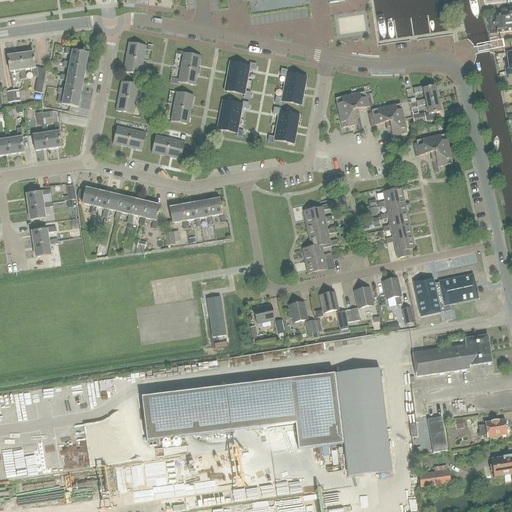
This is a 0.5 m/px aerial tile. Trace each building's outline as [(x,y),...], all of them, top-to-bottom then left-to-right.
[(511,32),(511,13),(489,16),(487,17),(489,34),(497,34),(511,32)] [(129,43),(126,58),(143,61),(146,47),(129,43)] [(66,49),(65,54),(72,55),(70,63),(70,65),(86,68),(88,54),(73,51),(73,50),(66,49)] [(39,77),(37,68),(36,68),(33,53),(21,55),(23,70),(25,70),(32,69),(34,78),(39,77)] [(184,54),(181,68),(198,72),(201,57),(184,54)] [(21,55),(7,57),(10,72),(20,71),(21,80),(27,79),(25,70),(23,70),(21,55)] [(126,58),(123,73),(141,76),(143,61),(126,58)] [(63,62),(62,67),(69,68),(67,76),(67,78),(83,81),(86,68),(70,65),(70,63),(63,62)] [(230,63),(227,77),(247,81),(250,67),(230,63)] [(179,80),(178,83),(180,83),(195,86),(198,72),(181,68),(179,80)] [(287,74),(284,88),(304,92),(307,77),(287,74)] [(61,75),(60,81),(66,82),(65,90),(65,91),(81,94),(83,81),(67,78),(67,76),(61,75)] [(227,77),(224,92),(244,95),(247,81),(227,77)] [(42,94),(45,80),(38,79),(36,92),(42,94)] [(122,82),(119,97),(136,100),(139,86),(122,82)] [(422,87),(413,89),(414,94),(423,92),(425,100),(425,102),(438,100),(435,86),(423,89),(422,87)] [(284,88),(281,102),(301,106),(304,92),(284,88)] [(58,89),(57,94),(64,95),(62,105),(78,108),(81,94),(65,91),(65,90),(58,89)] [(19,91),(7,92),(9,103),(20,102),(19,91)] [(176,93),(173,107),(191,111),(193,96),(176,93)] [(358,110),(372,107),(369,95),(366,95),(365,93),(336,99),(342,129),(357,126),(358,131),(362,130),(358,110)] [(119,97),(116,112),(133,115),(136,100),(119,97)] [(425,100),(416,102),(417,106),(417,107),(426,105),(428,115),(441,113),(438,100),(425,102),(425,100)] [(223,102),(220,116),(240,120),(242,105),(223,102)] [(392,138),(407,134),(401,105),(371,111),(372,114),(368,115),(371,127),(385,124),(390,144),(394,143),(392,138)] [(173,107),(171,122),(188,125),(191,111),(173,107)] [(45,126),(46,125),(54,124),(59,123),(57,113),(53,112),(43,113),(45,126)] [(279,112),(277,127),(297,130),(299,116),(279,112)] [(42,113),(36,114),(38,126),(44,125),(42,113)] [(424,113),(412,116),(414,124),(426,122),(424,113)] [(220,116),(217,130),(237,134),(240,120),(220,116)] [(46,135),(48,150),(61,148),(59,133),(60,133),(59,123),(54,124),(56,133),(48,134),(46,135)] [(46,135),(48,134),(46,125),(45,126),(42,126),(43,135),(33,136),(35,152),(48,150),(46,135)] [(117,127),(113,145),(127,148),(131,131),(117,127)] [(277,127),(274,141),(294,145),(297,130),(277,127)] [(18,139),(11,140),(9,140),(11,155),(24,153),(22,139),(23,139),(22,129),(17,130),(18,139)] [(6,140),(0,141),(0,156),(11,155),(9,140),(11,140),(9,131),(5,132),(6,140)] [(131,131),(127,148),(142,151),(146,134),(131,131)] [(437,168),(452,165),(446,135),(416,142),(417,144),(413,145),(416,157),(430,154),(435,174),(439,174),(437,168)] [(156,137),(152,154),(166,157),(170,140),(156,137)] [(170,140),(166,157),(181,160),(185,143),(170,140)] [(70,201),(76,200),(74,187),(68,188),(70,201)] [(86,189),(82,204),(92,207),(90,215),(95,216),(96,208),(94,207),(98,192),(86,189)] [(385,202),(378,204),(379,209),(386,207),(385,205),(404,201),(402,189),(383,193),(385,202)] [(41,193),(26,195),(28,208),(43,206),(43,204),(42,196),(51,195),(50,190),(41,192),(41,193)] [(94,207),(96,208),(104,210),(102,217),(107,219),(109,211),(107,210),(110,195),(98,192),(94,207)] [(107,210),(109,211),(117,212),(115,220),(119,221),(121,213),(119,213),(123,198),(110,195),(107,210)] [(119,213),(121,213),(129,215),(127,223),(131,224),(133,216),(132,216),(135,201),(123,198),(119,213)] [(220,200),(207,202),(210,218),(212,217),(219,216),(221,224),(225,223),(224,214),(222,215),(220,200)] [(132,216),(133,216),(141,218),(139,226),(144,227),(146,219),(144,219),(147,203),(135,201),(132,216)] [(387,214),(380,216),(381,221),(388,219),(388,217),(407,213),(404,201),(385,205),(386,207),(387,214)] [(207,202),(195,204),(197,220),(199,219),(207,218),(209,226),(213,225),(212,217),(210,218),(207,202)] [(43,206),(28,208),(30,221),(45,219),(44,209),(53,207),(52,203),(43,204),(43,206)] [(144,219),(146,219),(153,221),(151,229),(156,230),(158,222),(156,221),(160,206),(147,203),(144,219)] [(195,204),(182,206),(185,222),(187,222),(195,220),(196,228),(201,227),(199,219),(197,220),(195,204)] [(322,208),(303,212),(306,224),(325,220),(325,218),(323,211),(330,210),(329,205),(322,207),(322,208)] [(182,206),(170,209),(172,224),(182,222),(184,230),(188,230),(187,222),(185,222),(182,206)] [(390,226),(383,228),(384,233),(391,231),(391,229),(410,225),(407,213),(388,217),(388,219),(390,226)] [(325,220),(306,224),(309,236),(328,232),(327,230),(326,223),(333,222),(332,217),(325,218),(325,220)] [(378,218),(371,220),(373,226),(380,225),(378,218)] [(393,238),(386,240),(387,244),(394,243),(393,241),(412,237),(410,225),(391,229),(391,231),(393,238)] [(46,230),(32,232),(34,245),(49,243),(49,241),(47,233),(56,232),(56,228),(46,229),(46,230)] [(328,232),(309,236),(311,248),(330,244),(330,242),(328,235),(335,233),(334,229),(327,230),(328,232)] [(167,246),(176,245),(174,233),(165,234),(167,246)] [(393,241),(394,243),(397,259),(410,256),(409,251),(415,249),(412,237),(393,241)] [(49,243),(34,245),(35,258),(51,256),(49,246),(58,245),(57,240),(49,241),(49,243)] [(144,250),(146,243),(139,241),(137,249),(144,250)] [(311,248),(302,250),(305,262),(324,258),(324,256),(322,249),(338,245),(337,241),(330,242),(330,244),(311,248)] [(324,258),(305,262),(308,274),(327,270),(325,261),(332,259),(332,260),(338,259),(337,255),(331,256),(331,255),(324,256),(324,258)] [(42,260),(44,269),(59,266),(57,257),(42,260)] [(433,278),(413,283),(421,318),(450,311),(449,306),(478,299),(473,275),(439,283),(440,286),(435,287),(433,278)] [(383,282),(387,300),(394,298),(396,306),(402,305),(396,280),(383,282)] [(368,289),(355,292),(359,309),(372,306),(368,289)] [(333,293),(321,296),(324,314),(337,311),(333,293)] [(206,300),(212,339),(226,337),(220,298),(206,300)] [(291,311),(287,311),(289,320),(292,319),(293,324),(306,321),(303,303),(290,306),(291,311)] [(254,311),(257,324),(274,320),(271,307),(254,311)] [(406,326),(414,324),(411,308),(402,310),(406,326)] [(348,323),(360,321),(357,310),(351,311),(345,312),(348,323)] [(341,331),(349,329),(348,323),(345,312),(345,311),(337,313),(341,331)] [(274,323),(277,336),(284,334),(281,321),(274,323)] [(314,321),(306,323),(309,335),(312,334),(316,333),(314,321)] [(491,363),(487,336),(465,340),(466,346),(412,354),(416,377),(470,369),(469,366),(491,363)] [(379,370),(336,375),(348,477),(391,472),(379,370)] [(334,375),(142,398),(147,442),(295,424),(298,450),(342,444),(334,375)] [(442,417),(427,420),(433,455),(448,453),(442,417)] [(463,420),(455,421),(456,430),(464,429),(463,420)] [(486,426),(479,427),(480,437),(487,436),(487,438),(507,435),(505,420),(485,424),(486,426)] [(511,456),(491,460),(494,478),(511,474),(511,456)] [(418,475),(420,489),(450,485),(448,471),(446,471),(446,466),(437,467),(437,472),(418,475)] [(209,489),(226,488),(225,480),(208,480),(209,489)]
